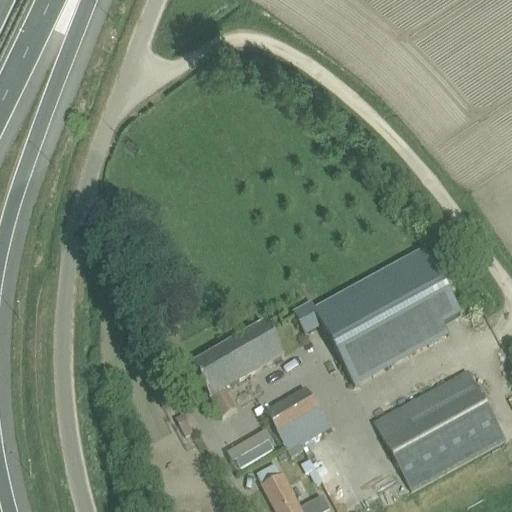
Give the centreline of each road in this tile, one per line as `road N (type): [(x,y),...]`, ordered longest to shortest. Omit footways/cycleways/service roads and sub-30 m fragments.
road 1 (unclassified): [(84,511),(63,284),(89,180),(125,92)]
road 2 (track): [(195,58),(252,38),(293,56),(434,180),(511,293)]
road 3 (motorway): [(0,252),(84,0)]
